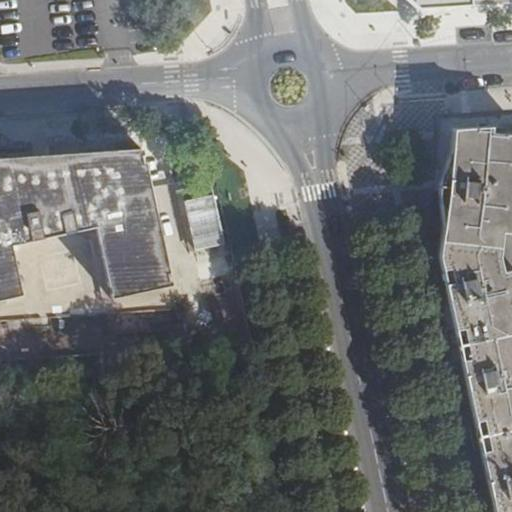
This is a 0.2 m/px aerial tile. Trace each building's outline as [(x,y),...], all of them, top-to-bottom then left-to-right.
[(469,7),(468,0),(406,0),(416,8),(469,7)] [(446,245),(444,262),(445,270),(450,292),(452,302),(466,363),(472,393),(478,422),(492,484),(493,491),(497,511),(511,511),(511,128),(491,130),(461,132),(457,162),(456,170),(452,197),(448,226),(446,245)] [(144,145),(0,154),(0,298),(24,293),(13,243),(96,225),(112,297),(174,283),(144,145)] [(438,263),(440,245),(434,245),(431,262),(434,273),(439,272),(438,263)] [(446,245),(440,245),(438,263),(439,272),(445,270),(444,262),(446,245)] [(452,302),(446,304),(459,364),(466,363),(452,302)] [(459,364),(446,304),(440,305),(449,352),(452,366),(459,364)] [(471,424),(483,486),(492,484),(478,422),(471,424)] [(475,487),(483,486),(471,424),(462,426),(475,487)]
